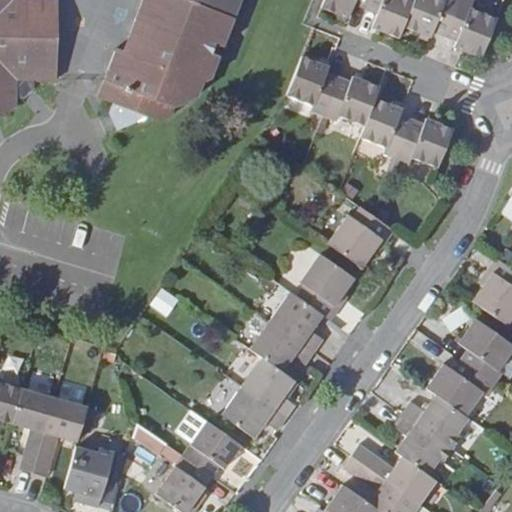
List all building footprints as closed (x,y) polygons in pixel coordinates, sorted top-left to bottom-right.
[(0,0),(0,112),(10,113),(18,106),(18,100),(26,100),(38,90),(38,81),(58,82),(59,0),(0,0)] [(143,0),(122,52),(116,50),(96,98),(112,105),(108,112),(116,131),(137,122),(157,126),(172,120),(175,109),(197,99),(203,83),(211,79),(242,0),(143,0)] [(368,10),(371,0),(325,0),(323,8),(350,19),(355,5),(368,10)] [(371,0),(368,10),(379,15),(374,28),(400,38),(405,27),(416,0),(415,0),(371,0)] [(435,32),(446,36),(460,0),(416,0),(405,27),(433,37),(435,32)] [(475,3),(466,0),(460,0),(446,36),(459,41),(456,48),(483,59),(499,20),(472,9),(475,3)] [(313,111),(326,116),(340,78),(328,73),(329,68),(303,58),(287,96),(314,106),(313,111)] [(352,83),(340,78),(326,116),(338,121),(340,117),(366,127),(377,100),(381,88),(354,78),(352,83)] [(387,154),(398,159),(413,121),(401,116),(404,110),(377,100),(362,138),(389,148),(387,154)] [(426,126),(413,121),(398,159),(411,165),(414,159),(439,168),(454,130),(428,120),(426,126)] [(349,216),(329,244),(364,268),(383,241),(387,244),(395,233),(374,218),(361,208),(353,219),(349,216)] [(305,287),(297,298),(324,317),(331,321),(338,311),(335,308),(355,281),(321,256),(301,284),(305,287)] [(511,269),(509,267),(498,260),(490,271),(494,273),(474,302),(507,326),(511,320),(511,269)] [(178,301),(164,292),(154,306),(168,315),(178,301)] [(291,293),(272,322),(315,353),(324,341),(313,333),(324,317),(297,298),(291,293)] [(461,361),(495,385),(502,374),(498,371),(511,352),(511,344),(477,320),(460,343),(468,350),(461,361)] [(264,359),(283,373),(295,357),(307,366),(315,353),(272,322),(252,351),(264,359)] [(296,382),(283,373),(264,359),(244,387),(288,418),(296,406),(284,398),(296,382)] [(495,385),(461,361),(454,371),(445,364),(427,390),(436,396),(466,417),(484,392),(488,395),(495,385)] [(0,420),(13,424),(24,389),(0,382),(0,420)] [(278,431),(288,418),(244,387),(223,416),(255,439),(266,423),(278,431)] [(21,469),(35,473),(57,398),(24,389),(13,424),(32,430),(21,469)] [(403,414),(452,449),(461,436),(459,434),(468,420),(466,417),(436,396),(426,411),(412,402),(403,414)] [(57,398),(35,473),(49,477),(60,437),(78,442),(88,407),(57,398)] [(452,449),(403,414),(395,426),(409,437),(397,453),(404,457),(430,476),(441,458),(444,461),(452,449)] [(209,423),(185,456),(214,476),(221,466),(226,470),(243,446),(209,423)] [(169,461),(177,448),(140,425),(132,438),(169,461)] [(430,476),(404,457),(395,468),(361,445),(353,456),(420,505),(437,481),(430,476)] [(99,454),(77,448),(66,489),(65,490),(84,495),(82,504),(99,509),(102,498),(115,454),(100,449),(99,454)] [(180,511),(189,511),(214,476),(185,456),(157,496),(180,511)] [(415,511),(420,505),(353,456),(344,468),(379,492),(371,504),(382,511),(415,511)] [(331,511),(382,511),(371,504),(344,485),(327,508),(331,511)]
